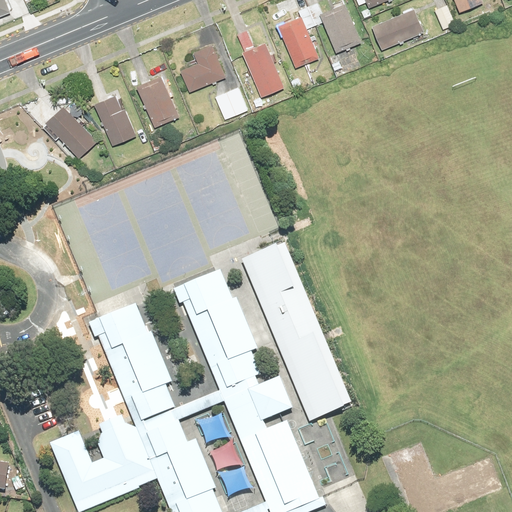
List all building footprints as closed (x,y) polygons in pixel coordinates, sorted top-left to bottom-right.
[(296,0),(288,0),(276,5),(281,15),(299,8),(296,0)] [(482,0),(455,0),(460,12),(484,3),(482,0)] [(346,4),(320,14),(336,53),(362,42),(346,4)] [(449,6),(437,11),(445,30),(456,25),(449,6)] [(372,25),(382,50),(425,32),(415,8),(372,25)] [(302,15),(278,25),(295,67),(320,57),(302,15)] [(266,43),(243,52),(261,97),(284,87),(266,43)] [(197,63),(181,70),(190,92),(227,77),(213,45),(193,53),(197,63)] [(338,54),(330,57),(339,78),(346,75),(338,54)] [(163,75),(137,86),(155,128),(181,117),(163,75)] [(251,109),(241,88),(217,98),(227,120),(251,109)] [(116,96),(95,104),(112,146),(137,136),(126,109),(122,110),(116,96)] [(63,106),(45,123),(78,157),(96,140),(63,106)] [(165,150),(158,137),(151,141),(157,154),(165,150)] [(352,403),(285,242),(242,260),(308,421),(352,403)] [(179,419),(225,401),(266,503),(269,511),(306,511),(326,504),(323,497),(318,499),(287,422),(267,430),(262,420),(292,408),(279,377),(259,385),(255,375),(260,373),(251,350),(256,348),(236,296),(232,298),(221,270),(173,289),(178,301),(184,299),(220,390),(175,408),(165,384),(171,382),(151,332),(149,333),(136,302),(89,321),(95,335),(99,333),(137,427),(159,481),(171,511),(221,511),(212,488),(215,487),(195,438),(188,441),(179,419)] [(79,432),(51,443),(78,511),(80,511),(159,481),(137,427),(125,422),(122,415),(98,425),(101,431),(94,434),(104,457),(91,462),(79,432)] [(0,458),(0,485),(7,486),(10,460),(0,458)] [(24,479),(16,480),(17,499),(25,498),(24,479)] [(61,511),(50,484),(42,487),(44,493),(32,498),(37,511),(61,511)] [(242,511),(269,511),(266,503),(242,511)]
